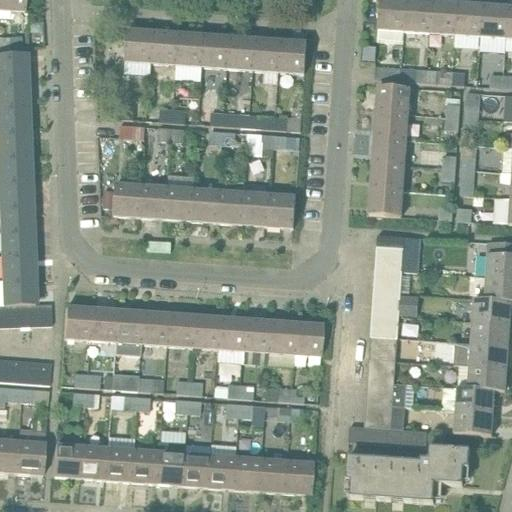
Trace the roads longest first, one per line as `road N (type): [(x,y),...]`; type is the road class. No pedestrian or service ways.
road 1 (residential): [(311,270),(299,280),(98,266),(69,236),(60,8)]
road 2 (unclassified): [(311,270),(329,253),(346,0)]
